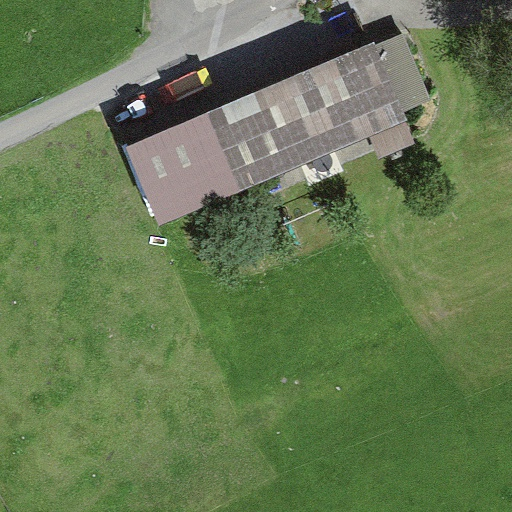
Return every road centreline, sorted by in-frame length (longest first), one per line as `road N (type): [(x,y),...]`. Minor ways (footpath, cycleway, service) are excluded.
road 1 (unclassified): [(0,148),(175,69),(295,0)]
road 2 (track): [(389,0),(456,19),(511,13)]
